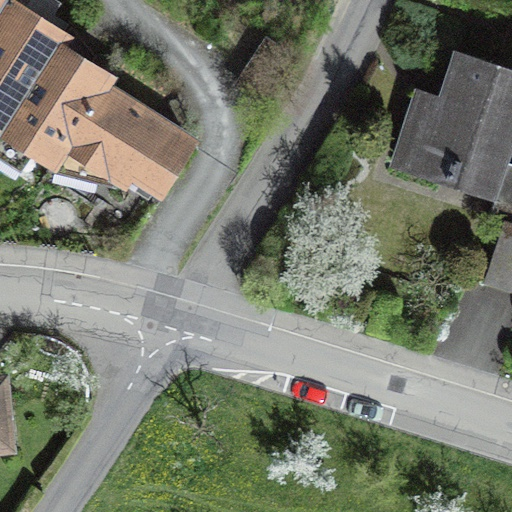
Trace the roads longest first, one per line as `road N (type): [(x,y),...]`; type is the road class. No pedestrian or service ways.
road 1 (unclassified): [(358,0),(186,319)]
road 2 (residential): [(511,422),(186,319)]
road 3 (unclassified): [(186,319),(56,511)]
road 4 (residential): [(0,287),(134,302),(186,319)]
